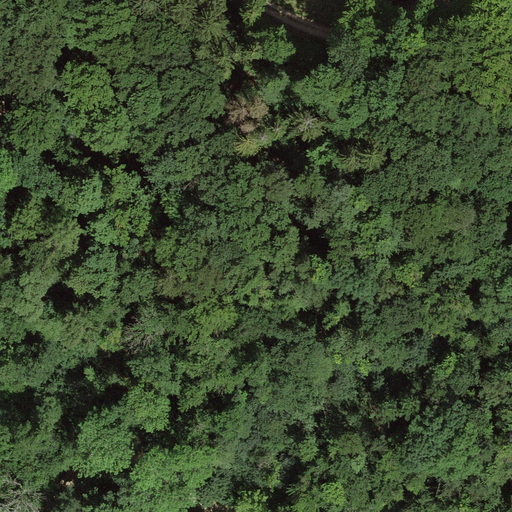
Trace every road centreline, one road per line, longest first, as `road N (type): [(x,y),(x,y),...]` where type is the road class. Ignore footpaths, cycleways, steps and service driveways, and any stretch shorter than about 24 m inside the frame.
road 1 (track): [(472,0),(377,28),(310,25),(255,0)]
road 2 (track): [(226,511),(149,471),(105,460),(63,480),(47,511)]
